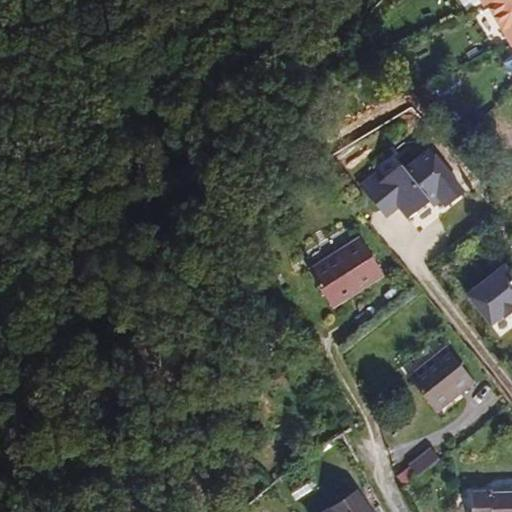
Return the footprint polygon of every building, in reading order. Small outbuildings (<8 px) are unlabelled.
[(487,2),(511,44),(511,43),(511,0),(481,0),(484,4),(487,2)] [(418,233),(465,196),(428,150),(402,168),(395,160),(358,186),(384,222),(398,211),(418,233)] [(309,269),(333,307),(385,275),(361,236),(309,269)] [(511,330),(511,279),(501,266),(465,296),(501,339),(511,330)] [(446,347),(408,378),(436,413),(474,382),(446,347)] [(326,511),(370,511),(357,491),(326,511)] [(471,492),(471,511),(511,511),(511,492),(492,493),(492,492),(471,492)]
